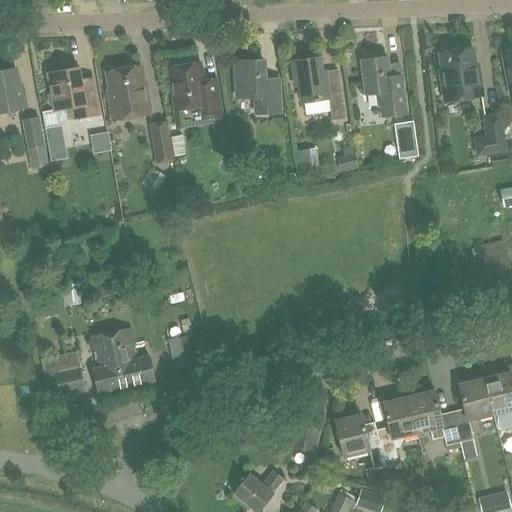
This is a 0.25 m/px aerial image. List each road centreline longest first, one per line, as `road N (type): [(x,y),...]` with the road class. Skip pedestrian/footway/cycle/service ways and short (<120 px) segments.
road 1 (residential): [(0,26),(511,5)]
road 2 (residential): [(109,489),(151,405),(179,391),(511,321)]
